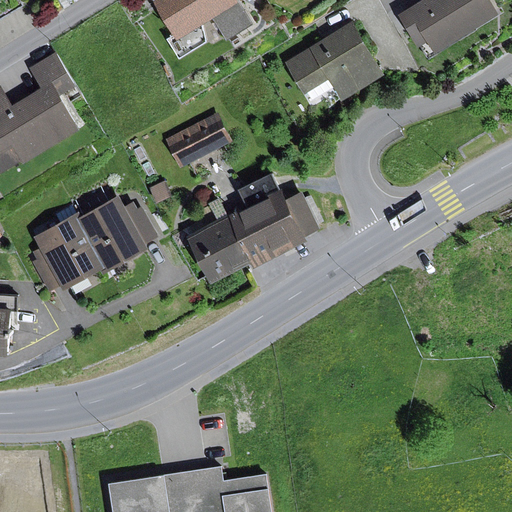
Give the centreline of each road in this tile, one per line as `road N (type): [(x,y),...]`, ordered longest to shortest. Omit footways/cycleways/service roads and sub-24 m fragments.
road 1 (primary): [(0,414),(109,398),(194,359),(388,239)]
road 2 (residential): [(388,239),(351,168),(365,129),(387,115),(477,95),(511,68)]
road 3 (primary): [(388,239),(511,163)]
